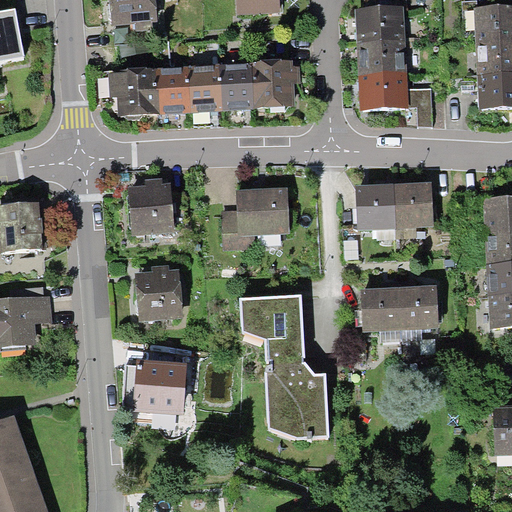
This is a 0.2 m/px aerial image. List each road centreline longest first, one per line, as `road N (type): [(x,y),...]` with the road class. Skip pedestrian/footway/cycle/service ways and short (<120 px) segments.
road 1 (residential): [(82,157),(95,265),(103,511)]
road 2 (residential): [(82,157),(332,148)]
road 3 (residential): [(332,148),(511,154)]
road 4 (residential): [(64,0),(82,157)]
road 5 (residential): [(332,148),(329,0)]
